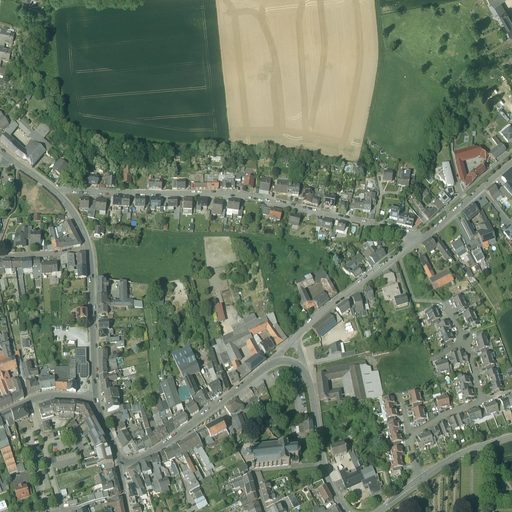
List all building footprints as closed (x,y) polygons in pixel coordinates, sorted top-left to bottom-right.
[(505,11),(499,1),(494,4),(496,7),(500,14),(505,11)] [(494,4),(490,7),(496,17),(500,14),(496,7),(494,4)] [(511,17),(509,19),(505,11),(500,14),(508,27),(511,33),(511,17)] [(8,30),(2,29),(1,32),(2,33),(1,37),(14,40),(15,34),(7,33),(8,30)] [(14,40),(1,37),(0,42),(0,41),(0,45),(4,47),(5,44),(12,45),(14,40)] [(4,47),(0,45),(0,54),(10,57),(11,51),(4,50),(4,47)] [(10,57),(0,54),(0,63),(1,64),(1,61),(9,62),(10,57)] [(34,131),(22,120),(16,125),(18,126),(18,127),(28,137),(34,131)] [(13,122),(4,134),(6,135),(9,137),(18,127),(18,126),(16,125),(13,122)] [(42,123),(34,132),(34,131),(28,137),(32,140),(32,141),(36,144),(46,152),(47,154),(52,148),(43,140),(51,130),(42,123)] [(502,135),(507,143),(511,138),(511,131),(510,129),(502,135)] [(9,137),(6,135),(2,139),(0,140),(8,149),(14,143),(9,137)] [(32,140),(23,151),(21,149),(16,156),(22,161),(36,144),(32,141),(32,140)] [(14,143),(8,149),(16,156),(21,149),(14,143)] [(46,152),(36,144),(22,161),(31,168),(32,168),(46,152)] [(498,147),(488,156),(490,157),(495,160),(505,151),(501,145),(498,147)] [(474,148),(459,152),(453,154),(461,183),(465,180),(461,161),(478,157),(485,161),(488,156),(480,152),(474,148)] [(60,160),(53,169),(57,172),(57,173),(61,176),(63,173),(66,169),(65,168),(68,165),(64,162),(64,163),(60,160)] [(448,164),(442,165),(444,170),(443,171),(439,174),(440,174),(438,176),(440,178),(445,184),(447,183),(448,186),(453,185),(448,164)] [(465,180),(461,183),(466,188),(472,183),(479,177),(488,169),(486,167),(487,167),(485,165),(484,164),(475,172),(474,171),(467,177),(468,178),(465,180)] [(241,185),(244,185),(245,176),(254,178),(255,173),(252,172),(252,170),(245,169),(245,171),(241,171),(241,172),(240,172),(240,174),(240,180),(241,185)] [(511,169),(501,178),(507,184),(507,185),(509,183),(511,180),(511,169)] [(132,172),(124,171),(124,175),(123,175),(123,183),(130,184),(131,176),(132,176),(132,172)] [(407,179),(403,179),(404,175),(404,172),(399,172),(398,178),(397,188),(401,188),(401,186),(408,187),(408,184),(409,184),(409,181),(409,179),(407,179)] [(384,174),(383,174),(383,177),(382,182),(391,183),(392,174),(388,174),(384,174)] [(96,177),(90,176),(89,184),(97,185),(99,176),(97,176),(96,177)] [(245,176),(244,185),(253,187),(255,178),(254,178),(245,176)] [(111,178),(107,178),(107,179),(107,183),(107,187),(115,187),(116,179),(111,178)] [(271,179),(261,178),(259,189),(269,191),(269,190),(271,179)] [(185,188),(185,179),(181,179),(181,180),(177,180),(177,189),(185,188)] [(234,180),(234,179),(225,180),(225,187),(225,188),(234,187),(234,180)] [(206,182),(197,182),(197,180),(194,180),(194,181),(194,188),(207,188),(206,182)] [(288,181),(277,181),(277,185),(276,191),(276,192),(287,193),(288,185),(288,181)] [(299,186),(288,185),(287,193),(287,196),(298,196),(299,190),(299,186)] [(493,185),(486,191),(491,197),(493,196),(495,194),(498,197),(500,195),(501,195),(498,192),(493,185)] [(427,187),(419,194),(423,199),(430,193),(428,190),(429,189),(427,187)] [(452,188),(447,189),(445,191),(451,196),(453,194),(452,188)] [(311,191),(306,190),(304,199),(303,202),(311,204),(313,196),(314,193),(311,193),(311,191)] [(438,201),(444,207),(451,201),(448,199),(443,193),(439,196),(441,198),(438,201)] [(317,197),(313,196),(311,204),(318,206),(319,200),(320,200),(319,200),(316,199),(317,197)] [(335,197),(331,196),(330,197),(326,196),(324,206),(330,207),(330,206),(333,206),(335,198),(335,197)] [(371,197),(367,196),(367,201),(371,201),(371,206),(374,206),(375,197),(371,197)] [(121,197),(113,197),(113,206),(117,206),(121,206),(121,197)] [(129,198),(121,197),(121,206),(129,206),(129,198)] [(207,198),(198,197),(198,206),(207,206),(207,198)] [(145,198),(135,198),(135,206),(145,206),(145,198)] [(161,199),(151,198),(150,206),(160,207),(161,199)] [(177,198),(168,198),(168,207),(173,206),(177,206),(177,198)] [(192,198),(183,198),(183,201),(183,207),(183,209),(192,209),(192,198)] [(476,205),(480,210),(488,203),(484,198),(476,205)] [(89,199),(80,199),(79,209),(88,210),(89,206),(89,199)] [(107,200),(96,199),(96,201),(95,210),(105,211),(107,200)] [(221,215),(222,210),(223,202),(220,202),(219,200),(215,200),(213,212),(215,212),(216,214),(221,215)] [(354,210),(363,211),(364,200),(360,200),(354,200),(354,210)] [(444,207),(438,201),(432,206),(433,207),(431,209),(435,214),(444,207)] [(348,205),(340,203),(339,211),(346,213),(348,205)] [(472,205),(461,214),(465,219),(467,221),(468,221),(478,212),(472,205)] [(271,209),(262,207),(261,213),(270,215),(271,209)] [(282,211),(271,208),(271,209),(270,215),(269,218),(273,219),(272,220),(276,221),(276,219),(280,220),(282,211)] [(400,210),(390,208),(389,212),(391,213),(389,219),(397,221),(399,214),(400,210)] [(435,214),(431,209),(429,208),(426,211),(427,212),(428,211),(433,216),(435,214)] [(428,211),(427,212),(426,211),(423,213),(429,220),(433,216),(428,211)] [(424,224),(429,220),(423,213),(422,212),(418,217),(424,224)] [(300,216),(291,214),(288,223),(298,226),(298,225),(300,224),(300,223),(299,222),(300,216)] [(406,216),(399,214),(397,221),(397,224),(404,226),(406,216)] [(414,218),(406,216),(404,226),(412,227),(413,223),(414,218)] [(413,223),(418,227),(422,223),(418,218),(413,223)] [(329,221),(323,220),(323,219),(323,221),(321,228),(331,230),(332,225),(331,225),(332,221),(329,220),(329,221)] [(475,236),(468,221),(467,221),(465,219),(461,221),(471,239),(475,236)] [(492,230),(487,221),(484,223),(479,225),(483,233),(492,230)] [(70,222),(63,225),(67,231),(68,231),(73,228),(70,222)] [(346,224),(338,222),(337,226),(336,230),(344,232),(344,230),(346,230),(346,228),(345,228),(346,224)] [(104,229),(95,228),(94,237),(100,237),(100,235),(103,235),(104,229)] [(483,233),(478,235),(482,244),(495,239),(492,230),(483,233)] [(74,231),(69,234),(67,234),(68,236),(69,238),(70,240),(72,243),(79,239),(74,231)] [(32,232),(31,232),(31,239),(31,246),(40,246),(40,232),(32,232)] [(24,235),(16,235),(16,239),(14,241),(16,243),(16,247),(22,247),(22,246),(24,245),(25,244),(25,239),(25,235),(24,235)] [(55,240),(54,239),(55,238),(54,236),(50,237),(52,245),(53,250),(53,251),(60,250),(59,242),(55,243),(55,242),(55,240)] [(63,239),(60,240),(60,241),(59,242),(60,250),(80,246),(81,244),(79,239),(72,243),(64,244),(63,239)] [(430,239),(421,246),(427,253),(436,246),(430,239)] [(459,239),(451,244),(455,251),(463,246),(459,239)] [(451,258),(440,243),(436,246),(446,260),(448,260),(451,258)] [(465,248),(456,254),(459,257),(460,256),(461,258),(463,256),(467,263),(469,261),(467,256),(466,255),(468,254),(467,252),(465,248)] [(377,251),(375,253),(380,259),(385,255),(380,249),(377,251)] [(478,250),(471,254),(477,264),(484,260),(481,254),(482,254),(479,249),(478,250)] [(368,250),(363,254),(369,261),(371,260),(369,257),(372,255),(368,250)] [(85,253),(77,254),(77,257),(78,267),(78,268),(86,268),(85,253)] [(353,257),(358,263),(363,258),(358,253),(353,257)] [(372,255),(369,257),(371,260),(374,264),(380,259),(375,253),(372,255)] [(477,264),(471,254),(469,255),(467,256),(469,261),(467,263),(469,267),(477,264)] [(434,277),(423,255),(419,259),(430,280),(434,277)] [(40,259),(31,260),(32,266),(35,265),(37,265),(38,271),(41,270),(41,265),(40,265),(40,259)] [(21,261),(10,261),(10,260),(11,269),(12,274),(13,274),(16,274),(15,267),(20,267),(22,267),(21,261)] [(31,260),(21,261),(22,267),(23,269),(32,269),(32,266),(31,260)] [(464,270),(462,268),(457,261),(455,262),(460,269),(459,269),(461,272),(464,270)] [(50,264),(41,264),(41,265),(41,270),(41,275),(51,274),(51,273),(50,264)] [(348,264),(342,269),(347,273),(349,271),(350,272),(351,270),(348,267),(350,266),(348,264)] [(362,270),(359,267),(351,273),(350,272),(349,271),(347,273),(349,275),(350,275),(355,280),(362,274),(362,273),(360,271),(362,270)] [(86,268),(78,268),(78,269),(78,271),(78,274),(79,278),(86,278),(86,268)] [(323,270),(310,276),(314,284),(321,281),(327,278),(323,270)] [(434,277),(430,280),(435,289),(453,280),(448,270),(434,277)] [(393,273),(383,277),(385,283),(395,280),(393,273)] [(310,276),(295,283),(298,292),(302,290),(314,284),(310,276)] [(327,278),(321,281),(329,295),(332,299),(337,295),(327,278)] [(106,280),(97,279),(97,296),(106,296),(106,297),(106,288),(108,288),(108,285),(106,285),(106,280)] [(133,302),(126,302),(126,282),(119,282),(120,302),(121,307),(132,308),(133,302)] [(397,285),(393,286),(393,288),(389,289),(390,293),(386,294),(386,295),(386,296),(387,298),(387,300),(389,300),(389,299),(394,298),(396,307),(408,304),(405,295),(401,296),(397,285)] [(370,288),(364,290),(365,296),(367,300),(372,299),(373,298),(370,288)] [(304,293),(302,290),(298,292),(303,301),(307,299),(304,293)] [(323,294),(313,303),(316,306),(318,309),(318,310),(329,301),(328,301),(323,294)] [(110,303),(106,303),(106,296),(97,296),(97,307),(98,307),(108,307),(110,307),(110,303)] [(362,308),(359,296),(353,298),(355,306),(356,310),(356,312),(358,313),(360,313),(360,312),(361,312),(363,311),(362,308)] [(455,300),(452,301),(454,307),(464,302),(462,297),(455,300)] [(310,305),(307,299),(303,301),(307,311),(316,306),(313,303),(310,305)] [(347,301),(336,309),(341,316),(350,310),(349,309),(347,301)] [(464,302),(454,307),(457,312),(460,311),(467,307),(464,302)] [(217,323),(224,321),(220,304),(213,305),(217,323)] [(432,310),(425,313),(428,318),(438,313),(435,308),(432,310)] [(87,311),(77,311),(77,317),(74,317),(73,317),(74,320),(81,320),(81,322),(84,322),(84,320),(87,320),(87,311)] [(466,315),(463,316),(465,321),(475,317),(473,311),(466,315)] [(287,339),(277,325),(273,313),(265,317),(271,325),(283,342),(287,339)] [(438,313),(428,318),(430,323),(437,320),(440,318),(438,313)] [(329,315),(312,329),(319,338),(336,324),(329,315)] [(265,317),(245,326),(246,328),(251,337),(261,333),(261,332),(266,329),(271,325),(265,317)] [(475,317),(465,321),(468,327),(471,325),(478,322),(475,317)] [(444,323),(438,326),(440,331),(446,328),(450,327),(448,322),(444,323)] [(108,323),(98,323),(99,330),(99,331),(109,330),(108,323)] [(283,342),(271,325),(266,329),(272,338),(277,346),(283,342)] [(251,337),(246,328),(229,335),(235,348),(235,349),(246,344),(246,343),(252,340),(251,337)] [(446,328),(440,331),(438,332),(442,339),(449,335),(446,328)] [(229,335),(222,338),(223,344),(232,364),(237,362),(241,360),(235,349),(235,348),(229,335)] [(449,335),(442,339),(441,339),(443,344),(450,341),(453,340),(451,335),(449,335)] [(0,338),(1,343),(0,343),(0,345),(7,361),(11,360),(10,354),(11,353),(7,336),(0,338)] [(478,338),(475,339),(477,345),(487,342),(485,336),(478,338)] [(272,338),(257,349),(260,354),(262,357),(265,355),(277,346),(272,338)] [(257,349),(252,340),(246,343),(246,344),(254,358),(260,354),(257,349)] [(487,342),(477,345),(478,351),(482,350),(489,348),(487,342)] [(339,345),(331,346),(333,355),(341,354),(339,345)] [(190,348),(172,356),(175,363),(181,375),(183,379),(183,380),(190,377),(199,373),(190,348)] [(388,348),(371,352),(373,358),(389,354),(388,348)] [(86,363),(86,349),(75,349),(75,359),(75,366),(75,374),(79,374),(79,377),(81,379),(86,379),(89,377),(88,365),(86,363)] [(107,351),(98,351),(99,362),(99,363),(106,362),(107,362),(107,357),(107,351)] [(462,352),(456,354),(459,364),(465,362),(463,355),(462,352)] [(482,356),(480,356),(482,362),(492,359),(491,353),(483,355),(482,356)] [(254,358),(244,365),(250,373),(265,361),(262,357),(260,354),(254,358)] [(456,354),(450,355),(451,359),(454,366),(459,364),(456,354)] [(14,359),(0,364),(0,371),(0,373),(1,374),(5,372),(17,368),(14,359)] [(492,359),(482,362),(483,368),(487,367),(494,365),(492,359)] [(363,361),(326,369),(327,374),(349,370),(359,368),(364,367),(366,367),(365,363),(365,362),(364,362),(363,361)] [(446,361),(440,363),(443,373),(449,372),(447,364),(446,361)] [(106,362),(99,363),(99,368),(99,377),(106,375),(107,375),(107,373),(106,366),(106,362)] [(237,362),(232,364),(235,372),(240,369),(239,369),(237,362)] [(440,363),(434,364),(435,368),(438,375),(443,373),(440,363)] [(244,365),(239,369),(240,369),(235,372),(235,373),(239,382),(250,373),(244,365)] [(370,374),(369,368),(366,367),(364,367),(359,368),(366,402),(376,399),(370,374)] [(45,368),(37,369),(37,370),(38,377),(39,381),(50,379),(49,376),(47,376),(46,372),(45,368)] [(54,369),(54,371),(54,378),(54,382),(64,382),(67,382),(70,383),(70,381),(70,368),(54,369)] [(128,368),(118,371),(114,372),(115,375),(115,376),(116,376),(116,377),(119,376),(119,375),(124,373),(124,374),(129,372),(128,368)] [(366,402),(359,368),(349,370),(350,376),(355,398),(356,404),(366,402)] [(37,370),(31,371),(32,373),(28,373),(28,375),(31,381),(33,380),(34,380),(34,378),(38,377),(37,370)] [(327,374),(325,374),(326,381),(350,376),(349,370),(327,374)] [(489,373),(486,374),(487,379),(490,379),(498,376),(496,370),(489,373)] [(12,389),(5,372),(1,374),(4,382),(6,387),(8,392),(8,393),(11,392),(12,391),(12,389)] [(383,398),(378,372),(370,374),(376,399),(381,398),(383,398)] [(235,373),(228,376),(232,385),(239,382),(235,373)] [(223,374),(215,377),(217,383),(221,394),(229,390),(223,374)] [(325,374),(316,376),(317,386),(327,385),(326,381),(325,374)] [(99,377),(101,387),(108,385),(107,383),(120,379),(119,376),(116,377),(116,376),(115,376),(106,378),(106,375),(99,377)] [(498,376),(490,379),(492,386),(500,384),(498,376)] [(190,377),(183,380),(184,381),(191,398),(196,396),(197,395),(190,377)] [(50,379),(39,381),(39,384),(40,391),(45,391),(51,390),(55,389),(54,382),(54,378),(50,379)] [(465,379),(458,381),(459,386),(467,385),(470,384),(469,378),(465,379)] [(179,399),(174,386),(172,379),(160,384),(161,386),(164,394),(167,403),(179,399)] [(18,381),(12,380),(14,390),(16,390),(16,393),(19,401),(24,399),(20,384),(19,382),(18,382),(18,381)] [(26,381),(28,396),(35,394),(33,380),(31,381),(29,381),(26,381)] [(75,381),(70,381),(70,383),(67,382),(66,391),(76,392),(75,381)] [(191,398),(184,381),(180,383),(183,389),(176,392),(179,399),(181,403),(188,399),(191,398)] [(67,382),(64,382),(54,382),(55,389),(55,390),(66,391),(67,382)] [(216,384),(214,385),(213,384),(213,383),(209,385),(210,386),(207,388),(211,395),(208,396),(211,401),(221,394),(217,383),(216,384)] [(500,384),(492,386),(490,387),(491,393),(495,392),(502,390),(500,384)] [(108,385),(101,387),(102,395),(104,395),(111,393),(110,385),(108,385)] [(261,385),(256,389),(255,388),(254,389),(259,395),(261,394),(263,395),(266,393),(261,385)] [(327,385),(317,386),(319,401),(323,400),(324,402),(329,401),(328,399),(328,394),(327,385)] [(467,385),(459,386),(458,387),(460,395),(461,394),(468,392),(467,385)] [(249,389),(235,399),(238,402),(239,402),(242,406),(241,407),(241,408),(249,405),(258,403),(257,397),(259,395),(254,389),(254,388),(250,391),(249,389)] [(111,393),(104,395),(106,403),(117,400),(119,400),(117,391),(111,393)] [(468,392),(461,394),(463,400),(470,398),(473,397),(472,391),(468,392)] [(197,395),(196,396),(191,398),(191,399),(193,402),(194,404),(198,410),(202,407),(201,407),(211,401),(208,396),(207,395),(204,392),(197,395)] [(19,401),(16,393),(13,395),(9,397),(13,404),(19,401)] [(4,398),(0,399),(0,409),(13,404),(9,397),(9,396),(4,398)] [(446,396),(441,398),(444,408),(449,407),(448,404),(446,396)] [(506,398),(500,400),(501,404),(504,411),(510,408),(506,398)] [(179,399),(167,403),(169,410),(176,407),(181,405),(181,403),(179,399)] [(235,399),(224,407),(230,415),(241,407),(242,406),(239,402),(238,402),(235,399)] [(117,400),(106,403),(108,411),(113,410),(119,408),(117,400)] [(348,400),(341,401),(342,403),(337,404),(338,408),(349,406),(348,400)] [(60,403),(50,402),(50,404),(53,414),(54,414),(59,414),(59,413),(60,403)] [(191,404),(190,405),(188,406),(189,407),(183,411),(185,414),(187,418),(190,416),(191,417),(199,411),(198,410),(194,404),(193,402),(192,403),(191,404)] [(494,402),(489,404),(493,414),(498,412),(496,405),(494,402)] [(66,403),(60,403),(59,413),(74,414),(74,413),(75,410),(76,404),(69,403),(66,403)] [(50,404),(42,406),(41,406),(39,406),(39,407),(42,419),(53,416),(53,414),(50,404)] [(85,406),(76,404),(75,410),(80,411),(81,413),(82,415),(81,415),(82,417),(83,416),(84,418),(86,421),(94,416),(93,416),(88,406),(87,406),(85,405),(85,406)] [(489,404),(483,406),(484,410),(487,417),(493,414),(489,404)] [(139,405),(132,406),(133,413),(141,412),(139,405)] [(181,405),(176,407),(179,414),(180,416),(185,414),(183,411),(181,405)] [(392,405),(383,406),(385,414),(393,412),(392,405)] [(25,406),(11,412),(14,423),(28,416),(25,406)] [(478,409),(472,411),(476,421),(482,419),(479,412),(478,409)] [(472,411),(466,413),(468,416),(470,423),(476,421),(472,411)] [(11,412),(0,416),(0,417),(3,427),(4,428),(6,427),(8,427),(6,422),(7,421),(9,426),(14,424),(14,423),(11,412)] [(120,413),(110,416),(113,421),(117,420),(119,419),(120,422),(119,423),(118,423),(119,425),(124,424),(123,421),(121,413),(120,413)] [(179,414),(175,416),(174,416),(175,418),(171,421),(176,429),(179,426),(187,422),(186,420),(187,419),(185,414),(180,416),(179,414)] [(241,415),(233,418),(238,431),(246,428),(242,419),(241,415)] [(461,415),(455,417),(459,428),(465,426),(462,419),(461,415)] [(94,416),(86,421),(84,422),(86,425),(87,428),(86,429),(85,433),(83,434),(85,437),(88,435),(96,448),(107,446),(103,438),(105,437),(100,428),(95,419),(94,416)] [(455,417),(450,420),(451,423),(454,430),(459,428),(455,417)] [(84,418),(76,423),(78,426),(84,422),(86,421),(84,418)] [(221,420),(205,429),(209,435),(211,438),(226,430),(221,420)] [(176,429),(171,421),(167,424),(172,432),(176,429)] [(312,421),(304,423),(304,426),(305,432),(313,431),(312,421)] [(48,422),(42,423),(44,432),(50,430),(48,422)] [(75,422),(66,428),(69,432),(78,426),(76,423),(75,422)] [(172,432),(167,424),(165,425),(165,422),(162,423),(163,427),(168,435),(172,432)] [(162,423),(159,425),(161,428),(153,434),(159,442),(168,435),(163,427),(162,423)] [(301,423),(295,425),(297,433),(300,433),(299,427),(304,426),(304,423),(301,423)] [(445,424),(439,426),(443,436),(449,434),(446,427),(445,424)] [(439,426),(434,428),(435,431),(438,438),(443,436),(439,426)] [(0,431),(0,433),(0,432),(0,450),(0,451),(10,476),(18,473),(18,472),(16,466),(6,437),(3,429),(0,430),(0,431)] [(205,429),(195,435),(199,441),(205,437),(209,435),(205,429)] [(396,429),(388,431),(390,439),(398,437),(396,429)] [(138,430),(129,436),(132,442),(134,440),(138,438),(140,437),(141,437),(138,430)] [(159,442),(153,434),(151,430),(150,431),(145,432),(147,437),(152,446),(159,442)] [(126,431),(117,437),(123,448),(132,442),(129,436),(126,431)] [(429,433),(424,435),(427,446),(433,443),(430,436),(429,433)] [(195,435),(186,440),(191,449),(200,443),(199,441),(195,435)] [(229,435),(214,442),(216,446),(231,439),(229,435)] [(424,435),(418,437),(419,441),(422,448),(427,446),(424,435)] [(141,440),(141,442),(145,450),(152,446),(147,437),(144,439),(141,440)] [(141,442),(136,444),(134,440),(132,442),(123,448),(126,452),(131,451),(133,450),(136,454),(145,450),(141,442)] [(186,440),(177,446),(182,455),(185,453),(185,454),(186,454),(188,452),(188,451),(191,449),(186,440)] [(269,446),(266,446),(265,445),(264,445),(264,446),(261,447),(261,445),(260,446),(260,447),(257,447),(257,446),(255,446),(256,447),(252,448),(252,446),(250,446),(249,448),(250,449),(251,449),(251,453),(250,453),(250,454),(246,454),(246,455),(245,455),(246,461),(247,461),(251,461),(251,462),(252,462),(253,465),(252,466),(251,467),(253,468),(254,468),(255,467),(258,466),(258,468),(259,467),(259,466),(262,466),(262,467),(263,467),(263,466),(266,465),(267,467),(268,466),(268,465),(271,465),(271,466),(272,466),(272,465),(275,464),(275,466),(277,465),(276,464),(280,464),(280,465),(281,465),(281,464),(288,463),(288,464),(289,464),(289,463),(290,463),(290,462),(291,462),(291,463),(292,463),(292,462),(293,462),(294,462),(298,462),(299,462),(299,461),(298,458),(298,457),(299,454),(300,455),(301,454),(300,453),(299,451),(300,450),(300,449),(299,450),(297,448),(297,447),(297,443),(296,443),(292,443),(291,443),(290,444),(290,443),(289,443),(289,444),(288,444),(287,444),(287,442),(286,442),(286,444),(279,445),(279,443),(278,443),(278,445),(274,445),(274,444),(273,444),(273,445),(270,446),(270,444),(269,445),(269,446)] [(208,458),(204,450),(203,450),(201,447),(202,446),(200,443),(191,449),(192,450),(196,448),(198,452),(203,461),(208,458)] [(344,444),(330,448),(333,457),(337,456),(342,454),(342,455),(347,453),(346,450),(345,449),(346,448),(346,447),(345,448),(344,444)] [(107,446),(96,448),(99,459),(100,464),(104,463),(113,461),(109,445),(107,446)] [(177,446),(170,449),(175,459),(176,460),(179,459),(183,457),(182,455),(177,446)] [(170,449),(163,452),(168,462),(172,460),(175,459),(170,449)] [(168,462),(163,452),(160,454),(164,464),(165,464),(168,463),(168,462)] [(193,468),(189,459),(188,458),(186,454),(185,454),(185,453),(182,455),(183,457),(185,460),(185,461),(189,469),(192,474),(192,475),(198,472),(199,471),(196,466),(193,468)] [(356,459),(354,453),(349,455),(355,468),(360,466),(358,462),(359,461),(358,458),(356,459)] [(157,454),(150,457),(151,462),(153,465),(156,464),(160,462),(157,454)] [(400,454),(391,456),(393,463),(393,464),(402,462),(400,454)] [(95,457),(84,459),(86,468),(100,464),(99,459),(95,459),(95,457)] [(208,458),(203,461),(206,466),(207,466),(211,463),(208,458)] [(146,459),(137,462),(138,463),(141,473),(141,474),(142,474),(147,472),(151,471),(148,463),(146,459)] [(381,482),(379,482),(377,474),(375,475),(372,467),(362,471),(361,468),(364,466),(361,460),(359,461),(358,462),(360,466),(355,468),(356,471),(350,474),(349,471),(346,472),(345,469),(339,471),(346,489),(350,488),(349,486),(361,481),(363,486),(367,485),(371,495),(381,491),(380,486),(382,486),(381,482)] [(138,463),(127,470),(131,478),(136,475),(137,474),(140,474),(141,473),(138,463)] [(245,465),(237,470),(239,473),(240,474),(248,469),(245,465)] [(115,468),(107,471),(110,481),(111,480),(117,478),(115,468)] [(160,477),(159,471),(155,473),(158,481),(160,488),(163,487),(161,480),(161,479),(160,477)] [(198,472),(192,475),(197,483),(202,480),(198,472)] [(146,476),(145,474),(142,475),(143,476),(146,488),(151,486),(151,487),(152,487),(153,487),(151,483),(150,484),(148,475),(146,476)] [(192,475),(192,474),(187,477),(184,478),(184,479),(188,478),(191,483),(190,483),(191,486),(195,484),(197,483),(192,475)] [(99,475),(95,477),(98,485),(101,484),(105,482),(103,477),(100,479),(99,475)] [(146,493),(138,476),(137,475),(136,475),(131,478),(133,482),(136,489),(138,491),(140,496),(146,493)] [(211,476),(197,483),(199,486),(198,486),(199,487),(213,480),(211,476)] [(250,476),(242,479),(243,482),(245,486),(253,483),(250,476)] [(167,477),(161,479),(161,480),(163,487),(160,488),(162,494),(170,492),(167,487),(170,486),(167,478),(167,477)] [(111,482),(101,484),(103,491),(107,490),(113,488),(111,482)] [(136,489),(133,482),(127,483),(131,498),(130,498),(131,505),(133,505),(136,503),(135,497),(140,496),(138,491),(136,489)] [(245,486),(244,487),(247,497),(255,494),(253,483),(245,486)] [(191,486),(187,489),(189,493),(198,488),(198,489),(200,487),(199,487),(198,486),(194,489),(192,486),(195,484),(191,486)] [(267,484),(260,486),(263,495),(270,493),(273,492),(272,488),(270,489),(270,486),(268,486),(267,484)] [(23,486),(19,487),(19,488),(16,489),(18,498),(31,494),(31,491),(27,492),(26,486),(23,487),(23,486)] [(325,486),(318,490),(325,502),(332,498),(325,486)] [(200,487),(198,489),(198,488),(189,493),(191,495),(193,494),(196,500),(203,497),(204,496),(200,487)] [(102,492),(93,494),(95,500),(104,497),(102,492)] [(270,493),(263,495),(265,503),(272,501),(271,497),(270,493)] [(247,497),(241,501),(240,501),(242,506),(249,503),(257,499),(255,494),(247,497)] [(293,494),(287,497),(294,509),(300,506),(293,494)] [(196,500),(194,501),(199,510),(207,505),(203,497),(196,500)] [(258,502),(246,507),(248,511),(252,511),(258,510),(260,509),(258,502)] [(107,505),(106,505),(107,509),(109,508),(109,509),(111,508),(112,508),(115,508),(115,511),(116,510),(117,510),(117,511),(124,511),(123,503),(107,505)]
